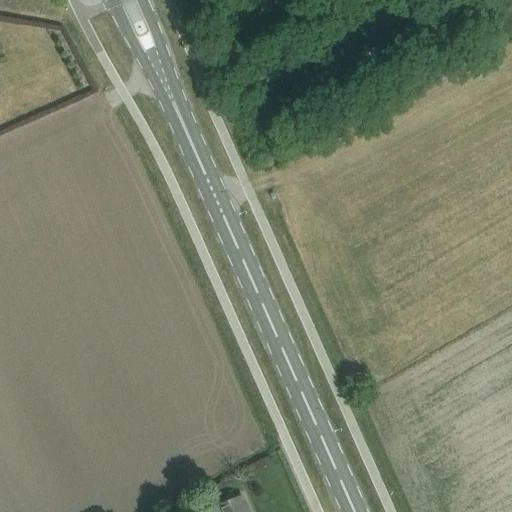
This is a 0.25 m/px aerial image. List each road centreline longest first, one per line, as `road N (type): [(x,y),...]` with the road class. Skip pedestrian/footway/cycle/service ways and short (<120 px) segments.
road 1 (secondary): [(355,511),(189,138)]
road 2 (secondary): [(112,0),(189,138)]
road 3 (secondary): [(189,138),(142,0)]
